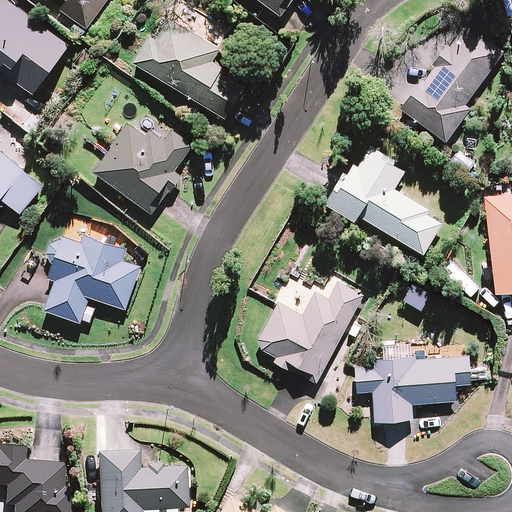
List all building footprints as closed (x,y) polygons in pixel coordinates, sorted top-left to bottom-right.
[(69,44),(12,0),(3,0),(0,4),(0,56),(5,60),(1,65),(33,90),(69,44)] [(68,0),(63,7),(88,25),(107,0),(68,0)] [(268,0),(281,10),(289,0),(268,0)] [(220,44),(170,12),(140,59),(226,114),(246,83),(210,60),(220,44)] [(504,49),(467,20),(453,38),(450,36),(438,52),(424,41),(385,93),(444,138),(469,106),(463,102),(504,49)] [(149,133),(131,121),(97,168),(155,208),(180,172),(174,168),(192,142),(173,129),(167,138),(153,128),(149,133)] [(405,167),(369,144),(357,164),(349,159),(324,200),(352,217),(356,210),(422,251),(444,217),(393,186),(405,167)] [(475,159),(458,146),(450,158),(468,170),(475,159)] [(42,186),(0,147),(0,190),(21,210),(42,186)] [(511,190),(485,193),(495,291),(511,289),(511,190)] [(130,244),(87,226),(81,241),(55,230),(44,256),(54,260),(47,277),(57,281),(45,308),(87,326),(100,297),(127,309),(146,265),(125,256),(130,244)] [(461,277),(460,256),(447,257),(448,278),(461,277)] [(363,293),(339,279),(329,298),(316,290),(302,315),(279,302),(257,341),(277,352),(274,357),(316,379),(363,293)] [(430,290),(412,280),(402,298),(420,307),(430,290)] [(412,351),(372,352),(372,363),(354,363),(355,387),(374,387),(374,416),(412,415),(411,400),(456,398),(455,382),(468,381),(467,355),(412,356),(412,351)] [(27,444),(0,442),(0,481),(9,482),(8,500),(16,500),(15,511),(71,511),(73,485),(64,485),(66,461),(26,459),(27,444)] [(139,466),(138,449),(99,451),(102,511),(177,511),(177,506),(190,505),(188,463),(139,466)] [(268,511),(261,511),(231,494),(220,511),(288,511),(273,503),(268,511)]
